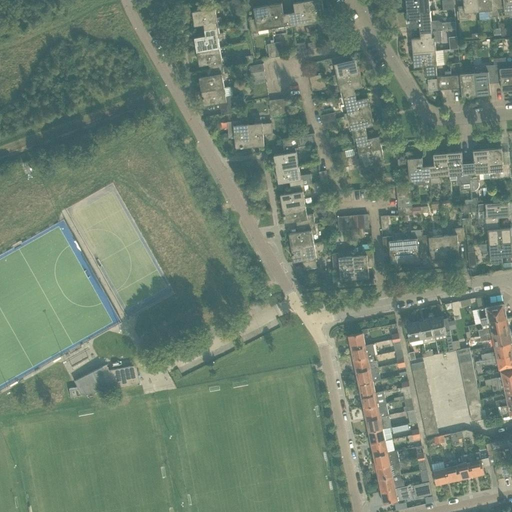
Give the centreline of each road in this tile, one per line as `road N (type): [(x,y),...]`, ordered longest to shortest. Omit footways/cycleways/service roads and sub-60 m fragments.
road 1 (unclassified): [(310,323),(127,3)]
road 2 (residential): [(310,323),(511,279)]
road 3 (unclassified): [(357,511),(310,323)]
road 4 (track): [(0,139),(166,77)]
road 5 (residential): [(511,113),(429,116),(378,38)]
